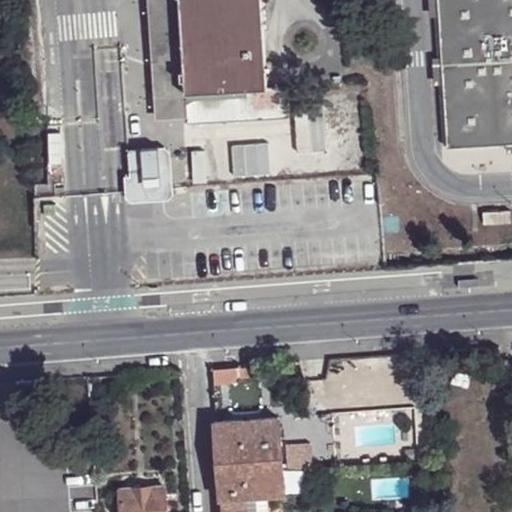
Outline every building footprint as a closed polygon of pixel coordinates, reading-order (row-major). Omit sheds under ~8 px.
[(162,7),(161,0),(149,0),(153,61),(155,62),(157,61),(165,61),(164,44),(163,13),(162,7)] [(187,91),(180,0),(161,0),(165,61),(155,62),(157,94),(187,91)] [(262,0),(181,0),(187,91),(269,86),(262,0)] [(511,0),(439,0),(449,148),(511,143),(511,0)] [(289,116),(287,84),(269,86),(187,91),(189,123),(289,116)] [(159,118),(188,117),(187,91),(157,94),(158,113),(159,118)] [(325,103),(297,104),(299,151),(329,149),(325,103)] [(269,140),(231,143),(234,173),(271,170),(269,140)] [(132,188),(132,177),(127,177),(128,198),(133,201),(170,199),(174,194),(171,151),(166,147),(161,147),(164,186),(132,188)] [(130,152),(132,177),(132,188),(164,186),(161,147),(132,149),(130,152)] [(485,225),(511,224),(511,217),(511,212),(483,213),(485,225)] [(216,418),(222,497),(250,495),(270,494),(286,493),(280,414),(216,418)] [(128,486),(121,487),(123,511),(167,511),(165,484),(159,484),(128,486)] [(270,511),(270,494),(250,495),(250,511),(270,511)] [(222,497),(223,511),(250,511),(250,495),(222,497)]
